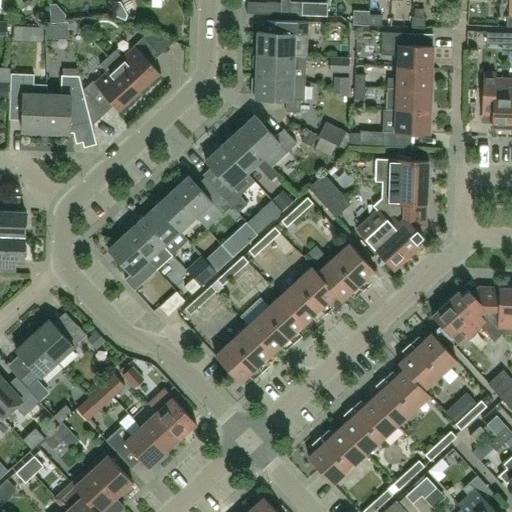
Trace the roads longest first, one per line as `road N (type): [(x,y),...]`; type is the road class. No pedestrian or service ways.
road 1 (residential): [(248,443),(439,270),(462,239)]
road 2 (unclassified): [(209,0),(202,82),(66,209)]
road 3 (unclassified): [(63,265),(124,333),(164,348),(248,443)]
